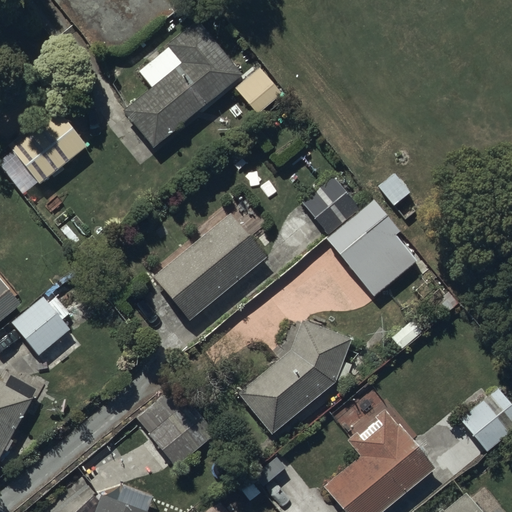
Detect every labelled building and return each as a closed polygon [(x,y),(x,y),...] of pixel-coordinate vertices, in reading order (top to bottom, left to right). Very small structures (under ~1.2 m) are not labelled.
[(121,116),(152,152),(240,78),(195,23),(164,49),(165,51),(137,75),(150,91),(121,116)] [(280,96),(258,71),(233,91),(255,117),(280,96)] [(38,187),(86,148),(54,108),(5,148),(9,153),(0,160),(0,169),(23,197),(37,185),(38,187)] [(284,111),(268,124),(278,135),(293,123),(305,137),(315,129),(300,112),(291,120),(284,111)] [(327,239),(358,212),(331,178),(299,203),(300,205),(327,239)] [(0,224),(21,203),(10,192),(0,201),(0,224)] [(358,212),(327,239),(324,241),(376,307),(391,294),(387,288),(420,262),(371,202),(358,212)] [(187,250),(151,281),(187,324),(264,259),(223,210),(182,244),(187,250)] [(448,292),(423,261),(413,269),(420,279),(414,284),(432,305),(448,292)] [(0,322),(18,308),(0,286),(0,322)] [(47,305),(42,299),(10,325),(36,358),(69,331),(61,321),(70,314),(56,298),(47,305)] [(236,397),(270,438),(333,386),(350,341),(300,322),(289,353),(236,397)] [(2,386),(0,385),(0,457),(36,393),(7,377),(2,386)] [(177,387),(135,420),(173,469),(216,436),(177,387)] [(511,388),(502,397),(497,391),(458,422),(483,454),(511,431),(511,388)] [(382,511),(433,471),(382,412),(373,420),(375,423),(357,437),(355,434),(345,442),(358,458),(320,491),(337,511),(382,511)] [(74,511),(139,511),(98,498),(96,504),(91,498),(74,511)] [(471,511),(461,499),(444,511),(471,511)] [(225,511),(218,502),(205,511),(225,511)]
